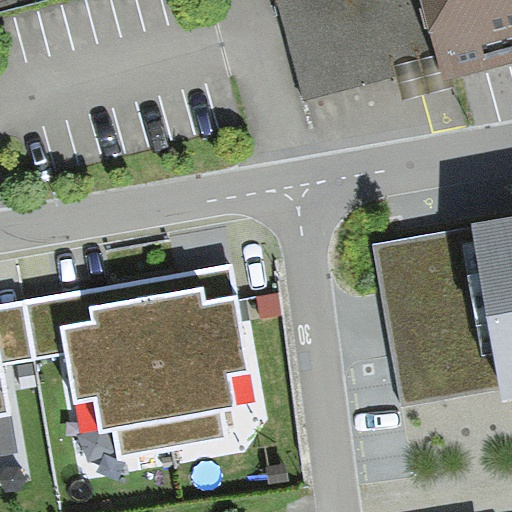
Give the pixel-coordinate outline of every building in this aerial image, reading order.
[(448,75),(511,58),(511,0),(275,0),(300,91),(441,53),(448,75)] [(511,401),(511,218),(473,225),(504,388),(506,402),(511,401)] [(504,388),(473,225),(373,245),(403,407),(504,388)] [(250,373),(232,266),(23,302),(34,361),(64,355),(73,406),(95,403),(100,432),(113,430),(118,459),(229,440),(224,412),(238,410),(232,376),(250,373)] [(0,363),(34,361),(23,302),(0,305),(0,414),(8,413),(0,364),(0,363)]
